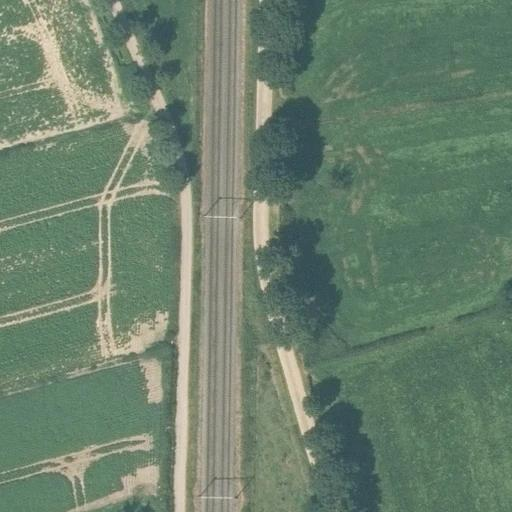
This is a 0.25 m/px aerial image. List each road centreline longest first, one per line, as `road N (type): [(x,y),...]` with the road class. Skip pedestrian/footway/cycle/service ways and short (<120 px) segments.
road 1 (track): [(110,0),(183,193),(178,511)]
road 2 (unclassified): [(332,511),(267,257),(259,159),(262,0)]
